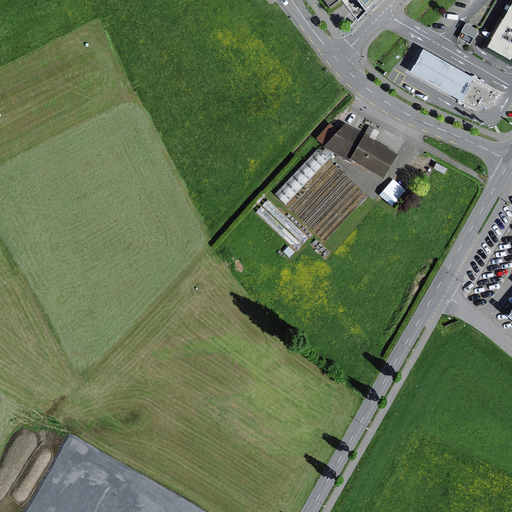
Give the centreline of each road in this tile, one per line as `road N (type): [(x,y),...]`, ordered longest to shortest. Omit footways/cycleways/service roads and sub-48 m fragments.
road 1 (tertiary): [(309,511),(436,289)]
road 2 (tertiary): [(308,24),(372,92),(510,161)]
road 3 (tertiary): [(436,289),(510,161)]
